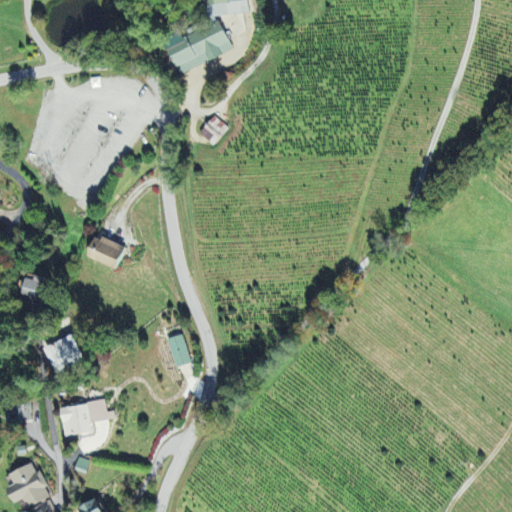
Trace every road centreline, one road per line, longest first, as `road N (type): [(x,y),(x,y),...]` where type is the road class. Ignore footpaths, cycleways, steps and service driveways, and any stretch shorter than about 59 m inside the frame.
road 1 (residential): [(157,511),(206,395),(208,350),(171,227),(165,128),(153,84),(128,66),(77,65),(0,80)]
road 2 (residential): [(186,444),(166,447),(122,511),(62,508),(42,323)]
